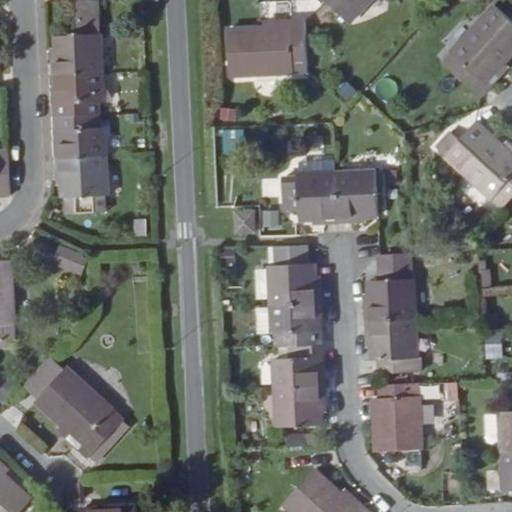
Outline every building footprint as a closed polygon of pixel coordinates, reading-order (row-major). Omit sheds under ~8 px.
[(324,0),(350,23),(370,0),(324,0)] [(57,78),(62,78),(105,76),(104,37),(103,4),(82,4),(83,37),(61,38),(62,64),(57,65),(57,78)] [(487,84),(511,55),(511,19),(497,6),(444,63),(482,98),(491,88),(487,84)] [(337,18),(328,10),(314,25),(323,33),(337,18)] [(231,76),(309,73),(307,22),(290,23),(290,29),(229,31),(231,76)] [(59,105),(59,118),(91,117),(91,104),(102,104),(106,103),(105,76),(62,78),(63,105),(59,105)] [(102,104),(91,104),(91,117),(102,116),(102,104)] [(102,116),(91,117),(59,118),(60,129),(64,129),(65,158),(108,156),(107,128),(101,128),(102,116)] [(506,208),(511,201),(511,156),(476,124),(448,155),(506,208)] [(226,141),(249,140),(248,130),(225,130),(226,141)] [(0,151),(0,196),(12,196),(11,151),(0,151)] [(403,169),(402,154),(387,155),(387,170),(403,169)] [(69,196),(107,194),(110,194),(108,156),(65,158),(61,158),(61,173),(66,172),(67,196),(69,196)] [(339,160),(302,162),(302,175),(339,173),(339,160)] [(341,223),(356,222),(356,217),(379,216),(377,172),(339,173),(341,223)] [(341,223),(339,173),(302,175),(300,175),(299,178),(285,178),(286,208),(301,208),(301,219),(328,218),(329,223),(341,223)] [(70,213),(108,211),(107,194),(69,196),(70,213)] [(236,210),(237,233),(262,232),(261,209),(236,210)] [(265,229),(278,228),(276,209),(264,209),(265,229)] [(150,235),(150,219),(136,220),(136,236),(150,235)] [(55,264),(85,276),(92,257),(62,246),(55,264)] [(273,300),(319,298),(322,298),(322,283),(318,282),(317,263),(309,264),(308,246),(277,248),(278,265),(271,266),(273,300)] [(382,257),(383,281),(372,282),(373,306),(369,305),(370,320),(415,318),(411,256),(382,257)] [(0,338),(16,338),(14,261),(0,261),(0,338)] [(481,289),(494,289),(493,270),(488,270),(488,261),(480,262),(481,289)] [(320,331),(319,298),(273,300),(274,333),(291,332),(291,344),(324,343),(323,331),(320,331)] [(273,300),(260,301),(262,334),(274,333),(273,300)] [(379,374),(424,372),(423,358),(417,358),(415,318),(370,320),(370,335),(374,335),(376,361),(379,360),(379,374)] [(277,390),(322,388),(321,357),(324,357),(324,343),(291,344),(292,359),(275,360),(277,390)] [(93,457),(124,421),(127,419),(70,367),(67,370),(55,359),(31,386),(42,397),(39,401),(85,444),(80,449),(92,459),(93,457)] [(484,359),(465,360),(465,380),(485,379),(484,359)] [(414,397),(414,383),(381,385),(382,398),(376,399),(378,451),(423,449),(421,397),(414,397)] [(326,388),(322,388),(277,390),(278,428),(324,426),(322,402),(327,402),(326,388)] [(504,451),(511,450),(511,412),(502,413),(504,451)] [(131,428),(124,421),(93,457),(100,464),(131,428)] [(22,511),(33,501),(0,469),(0,511),(22,511)] [(368,511),(365,509),(362,511),(361,511),(316,470),(285,504),(294,511),(368,511)]
